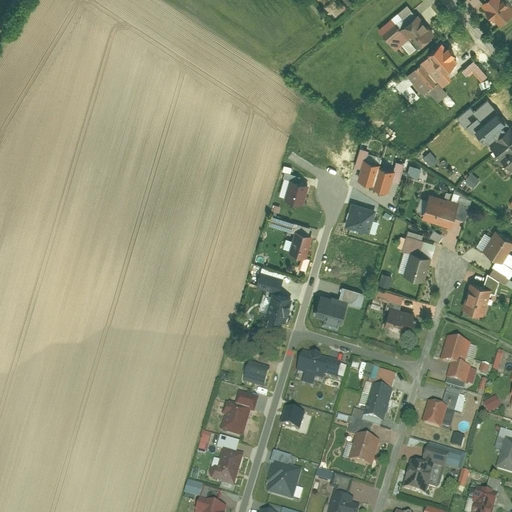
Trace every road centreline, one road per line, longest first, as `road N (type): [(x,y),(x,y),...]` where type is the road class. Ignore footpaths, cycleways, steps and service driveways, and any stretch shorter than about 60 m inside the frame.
road 1 (residential): [(296,332),(334,197),(293,156)]
road 2 (residential): [(242,511),(296,332)]
road 3 (residential): [(420,370),(378,511)]
